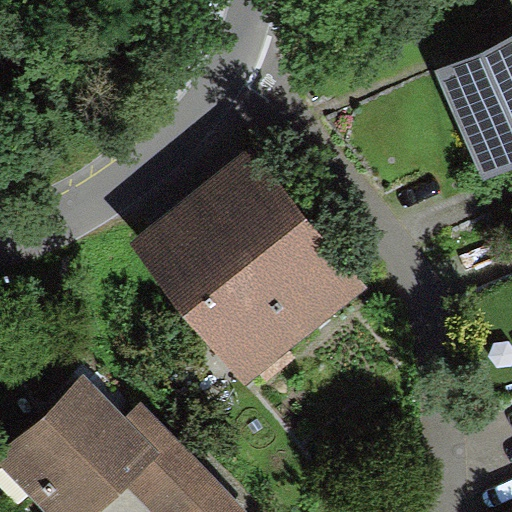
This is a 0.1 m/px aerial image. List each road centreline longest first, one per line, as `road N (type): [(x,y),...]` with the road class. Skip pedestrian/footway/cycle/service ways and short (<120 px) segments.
road 1 (residential): [(228,76),(298,128),(400,257),(425,303),(438,362),(447,511)]
road 2 (unclassified): [(228,76),(191,123),(128,178),(73,215),(0,242)]
